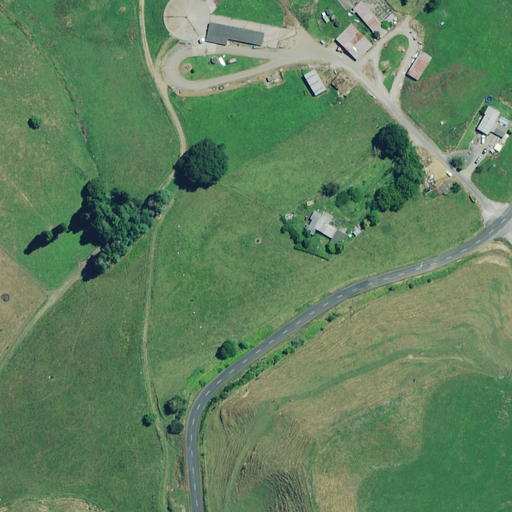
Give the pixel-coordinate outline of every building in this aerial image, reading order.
[(386,31),(360,2),(352,10),(378,39),(386,31)] [(395,13),(391,10),(381,21),(387,26),(395,18),(392,16),(395,13)] [(209,22),(205,41),(226,46),(227,39),(260,46),(263,33),(209,22)] [(350,24),(334,40),(355,61),(371,46),(350,24)] [(415,81),(430,57),(419,51),(405,74),(415,81)] [(325,90),(313,70),(302,77),(315,97),(325,90)] [(353,88),(336,74),(329,83),(345,97),(353,88)] [(507,129),(493,122),(498,113),(487,107),(475,129),(486,135),(488,131),(502,139),(507,129)] [(327,224),(332,216),(323,211),(321,215),(313,211),(309,219),(312,221),(305,232),(312,236),(316,229),(331,238),(336,229),(327,224)] [(360,231),(356,227),(351,232),(355,236),(360,231)] [(331,238),(328,244),(336,248),(344,234),(336,229),(331,238)]
